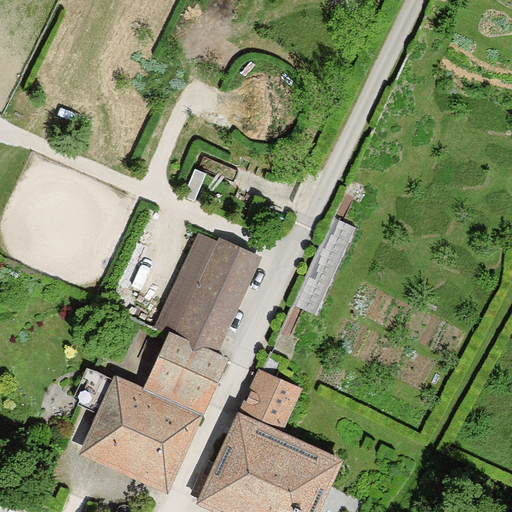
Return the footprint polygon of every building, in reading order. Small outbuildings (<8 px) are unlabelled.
[(322,311),(361,224),(336,213),(298,301),(322,311)] [(215,358),(260,260),(221,242),(177,340),(215,358)] [(121,315),(102,358),(124,368),(144,325),(121,315)] [(172,338),(146,397),(200,421),(227,363),(215,358),(177,340),(172,338)] [(301,392),(262,375),(246,413),(284,430),(301,392)] [(85,454),(169,492),(200,421),(146,397),(117,384),(85,454)] [(205,506),(217,511),(321,511),(342,466),(242,421),(224,461),(213,456),(195,496),(207,501),(205,506)]
